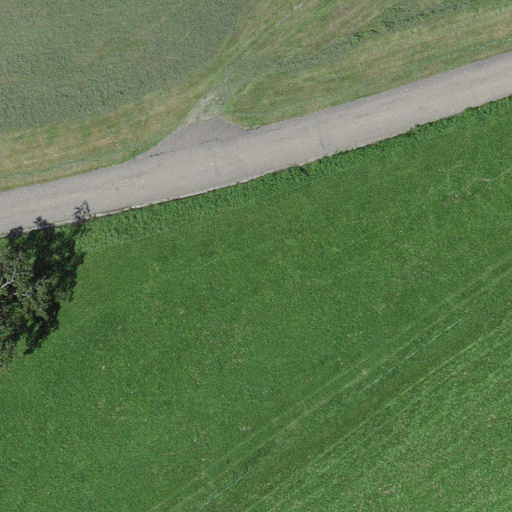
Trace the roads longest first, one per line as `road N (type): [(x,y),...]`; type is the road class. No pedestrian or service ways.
road 1 (residential): [(511,79),(0,215)]
road 2 (track): [(179,168),(237,72),(320,0)]
